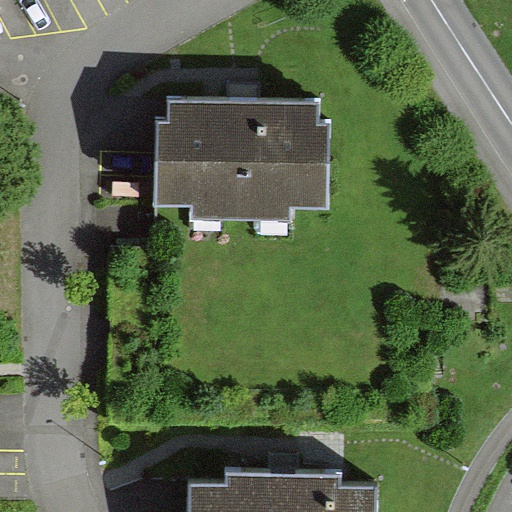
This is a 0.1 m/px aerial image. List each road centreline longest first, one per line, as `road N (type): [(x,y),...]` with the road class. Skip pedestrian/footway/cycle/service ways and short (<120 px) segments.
road 1 (residential): [(197,0),(89,60),(64,86),(53,121),(52,419),(71,511)]
road 2 (residential): [(433,0),(511,125)]
